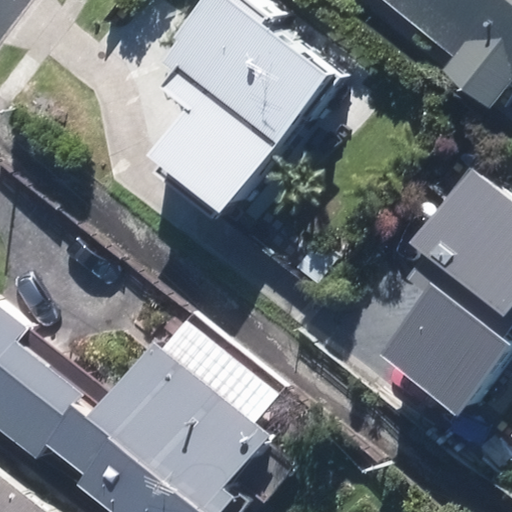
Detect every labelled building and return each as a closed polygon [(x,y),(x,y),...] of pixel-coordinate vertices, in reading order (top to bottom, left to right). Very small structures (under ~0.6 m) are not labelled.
[(236,0),(187,59),(202,71),(191,84),(215,104),(179,146),(249,205),(366,65),(288,0),(236,0)] [(511,0),(414,0),(472,48),(462,60),(511,101),(511,0)] [(511,175),(496,165),(445,237),(511,283),(511,175)] [(511,378),(511,323),(463,283),(405,352),(480,416),(511,378)] [(0,298),(0,414),(59,460),(70,446),(94,465),(86,475),(133,511),(250,511),(264,495),(253,486),(287,443),(268,428),(298,390),(201,315),(176,347),(169,341),(126,396),(0,298)] [(83,511),(0,449),(0,511),(83,511)]
